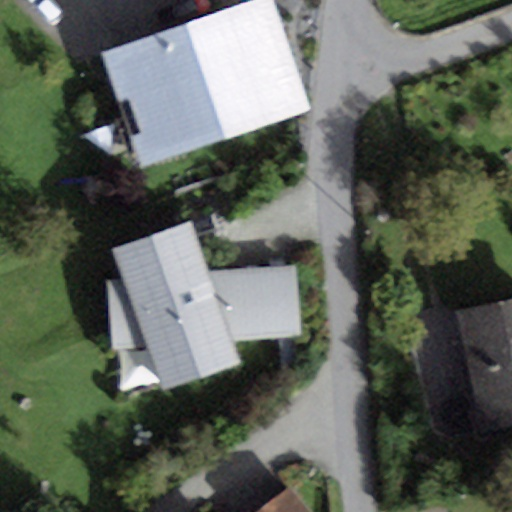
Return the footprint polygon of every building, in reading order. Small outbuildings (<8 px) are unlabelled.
[(271,0),(260,0),(100,54),(140,170),(310,113),(271,0)] [(190,221),(110,250),(123,284),(108,285),(113,352),(146,349),(161,392),(242,364),(235,343),(240,342),(235,271),(209,273),(190,221)] [(297,266),(235,271),(240,342),(302,338),(297,266)] [(511,300),(457,311),(482,431),(511,425),(511,300)] [(310,511),(291,486),(257,511),(310,511)]
